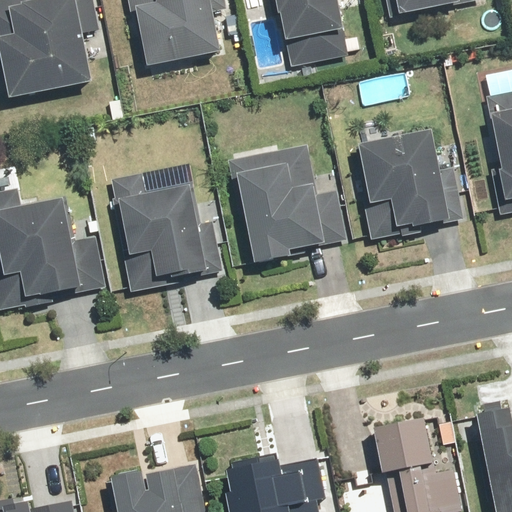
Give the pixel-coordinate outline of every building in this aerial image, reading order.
[(89,0),(5,0),(0,1),(0,101),(87,86),(78,39),(97,36),(89,0)] [(224,0),(124,0),(137,70),(213,57),(206,13),(226,9),(224,0)] [(269,0),(285,70),(346,56),(334,0),(269,0)] [(388,0),(393,18),(462,0),(388,0)] [(511,70),(481,74),(498,203),(511,200),(511,70)] [(359,142),(350,143),(368,244),(464,226),(454,172),(433,176),(426,132),(392,138),(388,116),(356,122),(359,142)] [(305,148),(229,163),(248,266),(288,258),(286,251),(343,240),(334,191),(313,195),(305,148)] [(143,170),(107,177),(128,291),(224,275),(214,221),(198,223),(191,183),(147,191),(143,170)] [(19,187),(0,190),(0,312),(103,291),(92,236),(66,241),(57,197),(23,203),(19,187)] [(511,511),(511,409),(482,416),(501,511),(511,511)] [(462,511),(454,467),(425,472),(416,420),(368,429),(376,475),(387,473),(393,511),(462,511)] [(275,468),(272,453),(211,466),(219,511),(315,511),(314,502),(332,499),(324,460),(275,468)] [(135,477),(133,471),(95,479),(102,511),(203,511),(194,464),(135,477)] [(24,510),(22,499),(0,503),(0,511),(69,511),(68,501),(24,510)]
